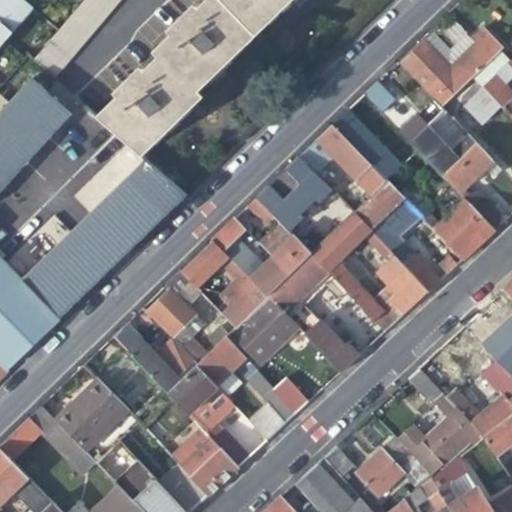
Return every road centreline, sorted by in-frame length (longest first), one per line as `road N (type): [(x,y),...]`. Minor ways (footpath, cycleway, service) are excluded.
road 1 (residential): [(0,412),(426,0)]
road 2 (residential): [(222,511),(511,237)]
